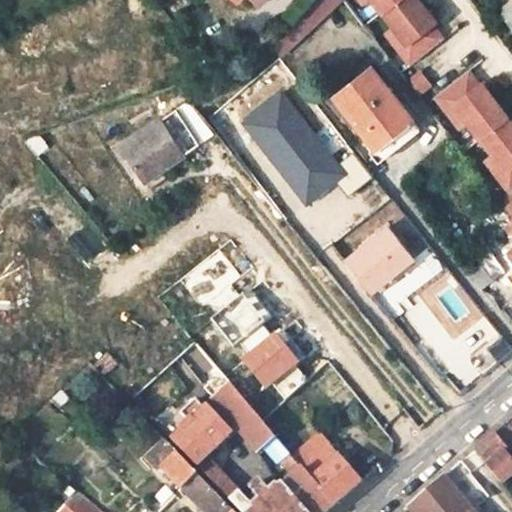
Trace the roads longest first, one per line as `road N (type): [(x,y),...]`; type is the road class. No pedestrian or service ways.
road 1 (unknown): [(418,466),(232,228),(220,229),(180,264),(134,287),(117,286),(100,279),(0,159)]
road 2 (secondary): [(511,382),(366,511)]
